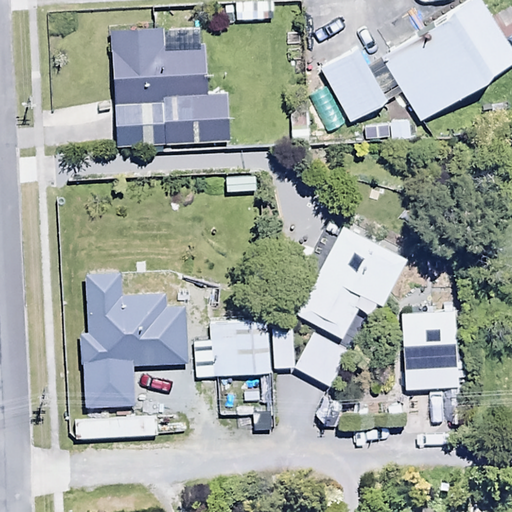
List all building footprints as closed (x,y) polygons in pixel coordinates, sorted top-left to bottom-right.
[(270,0),(260,0),(232,1),(233,22),(272,21),(270,0)] [(418,120),(422,117),(511,59),(511,58),(497,35),(511,25),(511,13),(509,8),(490,20),(477,0),(465,0),(377,56),(361,65),(351,47),(316,67),(347,122),(400,91),(418,120)] [(159,29),(108,31),(113,145),(226,140),(225,128),(238,127),(238,112),(225,113),(224,91),(203,92),(200,31),(159,33),(159,29)] [(340,221),(308,283),(292,315),(338,338),(351,312),(365,319),(374,302),(378,304),(404,254),(340,221)] [(175,273),(97,277),(101,358),(125,357),(125,365),(152,364),(152,353),(179,352),(178,323),(186,323),(184,281),(175,282),(175,273)] [(450,310),(398,312),(402,390),(454,387),(450,310)] [(192,340),(194,377),(266,371),(262,316),(205,321),(206,339),(192,340)] [(149,410),(149,428),(177,428),(176,410),(149,410)]
